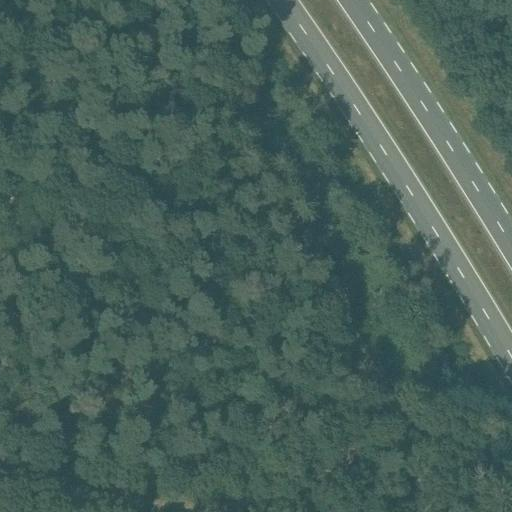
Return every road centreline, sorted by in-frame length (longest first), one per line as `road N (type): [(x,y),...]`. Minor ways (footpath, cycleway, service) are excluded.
road 1 (primary): [(277,0),(427,220),(511,366)]
road 2 (primary): [(511,247),(346,0)]
